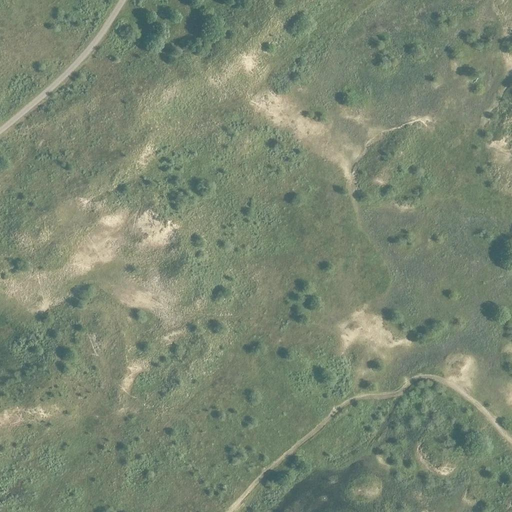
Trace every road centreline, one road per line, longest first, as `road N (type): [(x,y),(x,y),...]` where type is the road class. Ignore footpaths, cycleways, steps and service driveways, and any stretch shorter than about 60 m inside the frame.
road 1 (unknown): [(511,440),(447,382),(416,377),(398,392),(348,400),(230,511)]
road 2 (track): [(123,0),(63,77),(0,130)]
